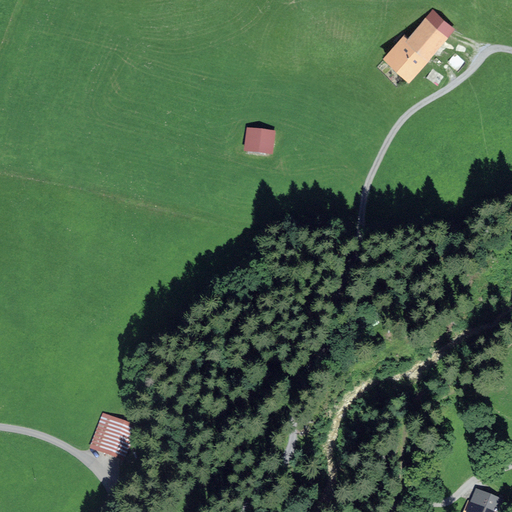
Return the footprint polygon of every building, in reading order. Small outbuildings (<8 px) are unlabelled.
[(426,18),(408,38),(407,39),(426,55),(428,57),(452,30),(434,14),(428,20),(426,18)] [(426,60),(423,58),(426,55),(407,39),(408,38),(405,35),(388,55),(411,76),(426,60)] [(274,135),(247,131),(245,150),(272,153),(274,135)] [(134,429),(102,416),(91,446),(98,448),(122,458),(134,429)] [(470,511),(472,511),(496,511),(500,503),(477,494),(470,511)]
